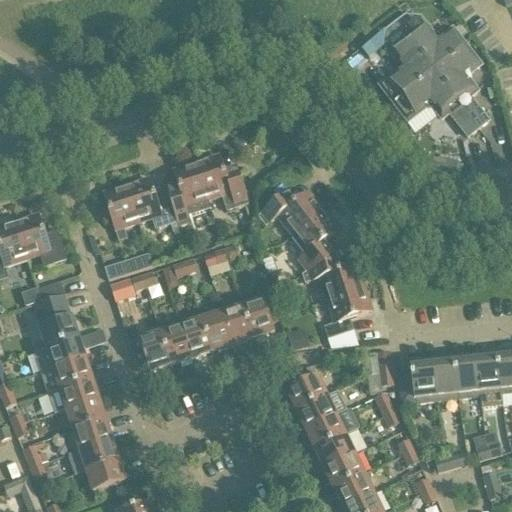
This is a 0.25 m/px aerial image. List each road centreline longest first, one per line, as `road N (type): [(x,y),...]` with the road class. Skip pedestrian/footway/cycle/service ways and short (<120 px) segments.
road 1 (tertiary): [(511,239),(459,249),(408,232),(308,108),(263,88),(45,150)]
road 2 (residential): [(195,502),(264,469),(237,410),(161,445)]
road 3 (residential): [(161,445),(147,432),(93,271)]
road 4 (residential): [(392,342),(511,329)]
